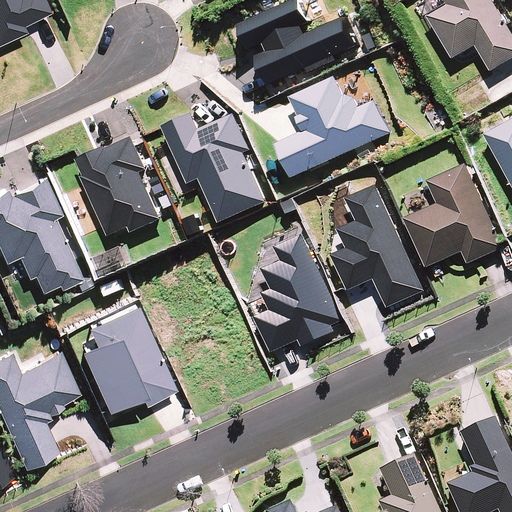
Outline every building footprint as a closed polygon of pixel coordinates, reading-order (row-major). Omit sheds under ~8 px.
[(511,59),(511,28),(495,0),(448,0),(450,3),(430,15),(455,59),(478,45),(493,70),(511,59)] [(283,144),(296,173),(389,131),(376,102),(359,110),(353,96),(345,100),(336,80),(297,98),(312,131),(283,144)] [(511,120),(487,134),(511,179),(511,120)] [(465,251),(471,262),(506,246),(468,163),(430,180),(440,202),(408,217),(430,266),(465,251)] [(442,511),(417,454),(382,470),(394,496),(381,502),(385,511),(442,511)] [(298,511),(293,501),(268,511),(340,511),(337,505),(323,511),(298,511)]
